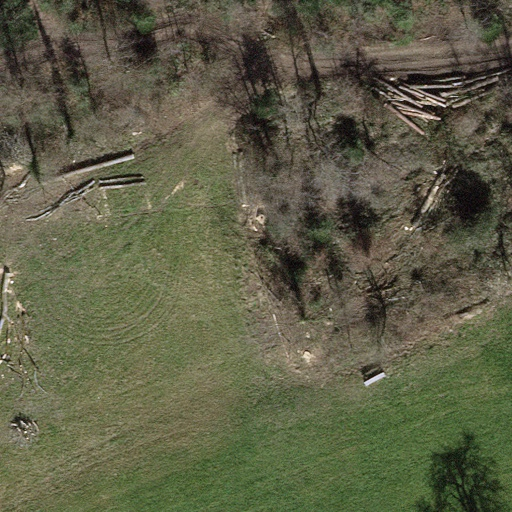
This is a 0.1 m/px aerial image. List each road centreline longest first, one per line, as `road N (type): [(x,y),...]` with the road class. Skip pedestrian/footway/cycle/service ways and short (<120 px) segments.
road 1 (track): [(511,44),(286,67)]
road 2 (track): [(286,67),(146,140)]
